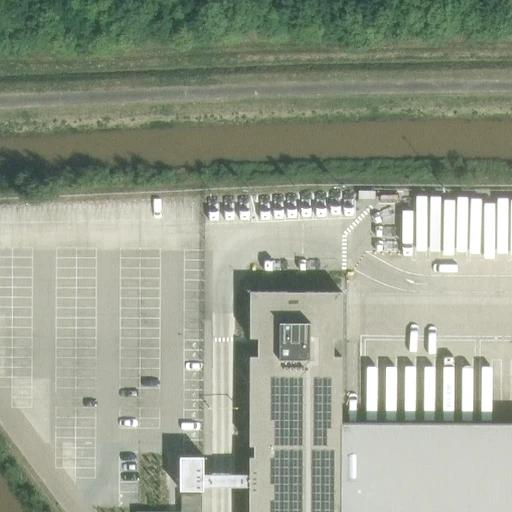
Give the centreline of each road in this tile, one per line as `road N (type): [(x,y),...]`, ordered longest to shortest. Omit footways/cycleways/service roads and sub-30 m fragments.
road 1 (unknown): [(511,276),(403,266),(317,246),(0,269)]
road 2 (unclassified): [(511,86),(0,102)]
